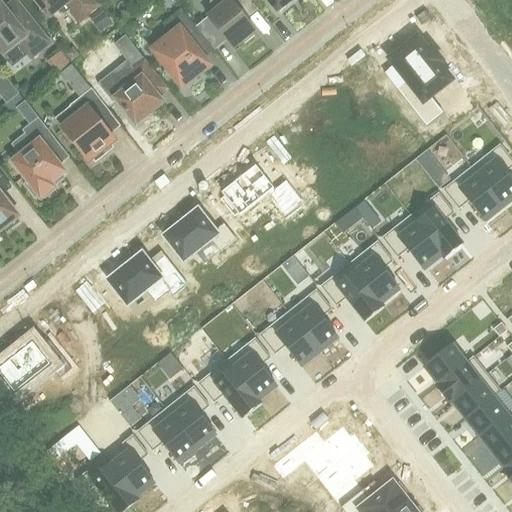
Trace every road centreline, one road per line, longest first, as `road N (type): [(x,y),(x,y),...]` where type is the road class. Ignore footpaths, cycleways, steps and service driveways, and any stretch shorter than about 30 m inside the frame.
road 1 (residential): [(355,0),(0,280)]
road 2 (residential): [(348,373),(174,511)]
road 3 (residential): [(511,243),(348,373)]
road 4 (residential): [(348,373),(457,511)]
